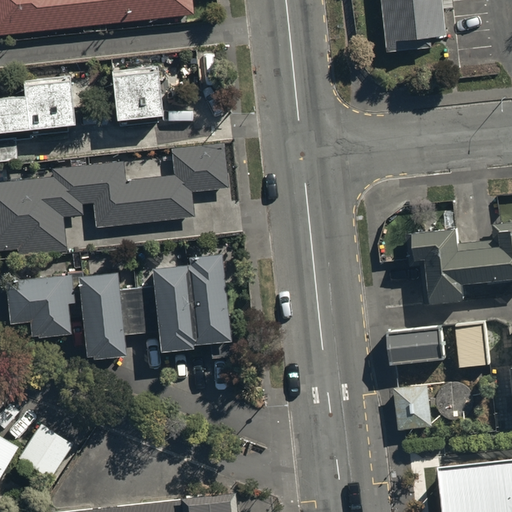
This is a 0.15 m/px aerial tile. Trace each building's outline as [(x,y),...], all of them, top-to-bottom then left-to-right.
[(0,0),(0,38),(195,18),(193,0),(0,0)] [(380,0),(386,48),(434,42),(433,33),(448,31),(443,0),(380,0)] [(115,83),(120,127),(166,123),(161,79),(115,83)] [(16,139),(78,132),(73,88),(27,93),(28,103),(0,105),(0,164),(18,162),(16,139)] [(55,180),(0,185),(0,253),(20,252),(20,259),(69,255),(65,219),(85,217),(84,206),(95,205),(98,230),(197,220),(194,194),(230,191),(226,146),(173,151),(176,178),(128,183),(126,164),(54,171),(55,180)] [(458,217),(412,221),(415,255),(426,254),(430,303),(466,300),(464,277),(511,272),(511,217),(498,219),(499,235),(460,239),(458,217)] [(156,276),(164,359),(196,356),(196,348),(230,345),(221,260),(187,264),(188,272),(156,276)] [(91,367),(130,363),(121,280),(82,284),(91,367)] [(75,341),(71,310),(77,309),(74,281),(9,287),(14,330),(34,328),(36,345),(75,341)] [(485,317),(457,319),(460,359),(488,357),(485,317)] [(445,326),(391,331),(394,368),(448,363),(445,326)] [(43,427),(21,461),(53,481),(75,447),(43,427)] [(0,438),(0,491),(23,453),(0,438)] [(511,511),(511,467),(438,474),(441,511),(511,511)] [(232,511),(231,498),(185,502),(186,511),(232,511)]
